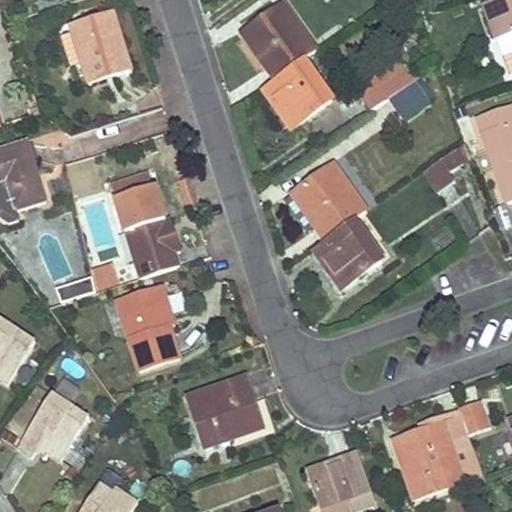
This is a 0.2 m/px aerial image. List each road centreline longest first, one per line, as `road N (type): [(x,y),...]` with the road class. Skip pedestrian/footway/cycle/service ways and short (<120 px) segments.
road 1 (residential): [(293,364),(175,0)]
road 2 (residential): [(293,364),(329,404),(369,405),(511,353)]
road 3 (residential): [(511,287),(293,364)]
